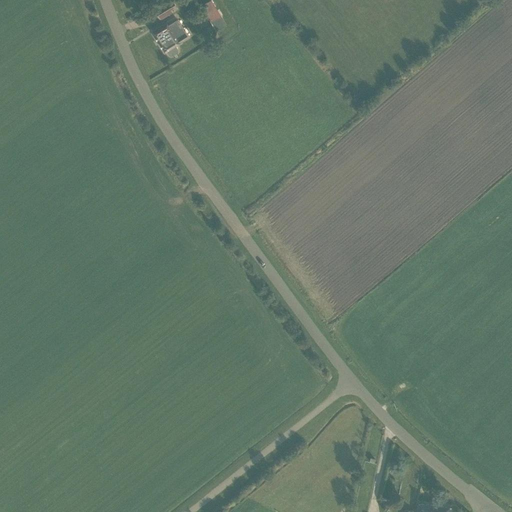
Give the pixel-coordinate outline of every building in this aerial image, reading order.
[(157,15),(160,19),(177,9),(172,0),(166,0),(153,8),(157,15)] [(199,10),(206,23),(214,18),(212,16),(216,14),(211,6),(208,8),(207,6),(199,10)] [(187,11),(192,19),(196,16),(191,8),(187,11)] [(176,19),(167,24),(166,23),(153,32),(165,52),(167,50),(169,54),(171,55),(173,54),(176,52),(177,51),(177,49),(175,45),(179,43),(174,35),(170,38),(168,35),(172,33),(171,31),(180,26),(176,19)] [(182,28),(175,33),(181,41),(187,37),(182,28)]
